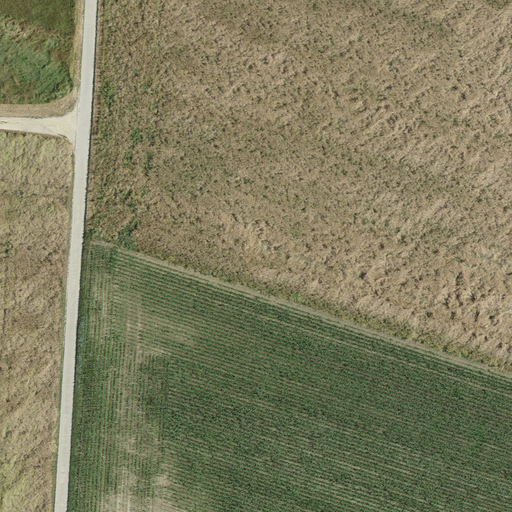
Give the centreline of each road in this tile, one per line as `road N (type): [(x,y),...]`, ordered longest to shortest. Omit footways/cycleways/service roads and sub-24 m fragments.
road 1 (unclassified): [(79,130),(57,511)]
road 2 (unclassified): [(89,0),(79,130)]
